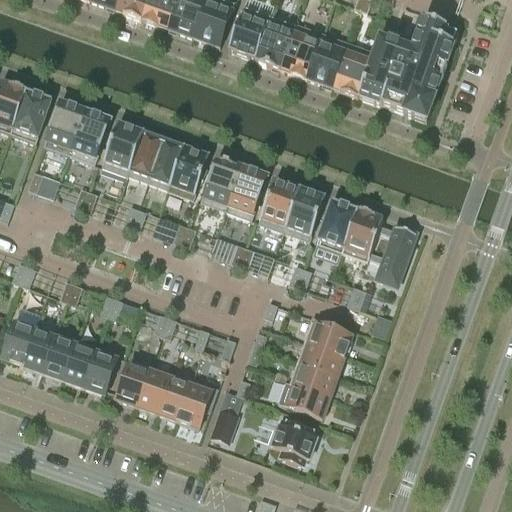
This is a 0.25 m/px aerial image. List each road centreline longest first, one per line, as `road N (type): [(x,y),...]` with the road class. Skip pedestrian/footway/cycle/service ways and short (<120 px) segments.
road 1 (secondary): [(511,182),(395,511)]
road 2 (residential): [(258,293),(27,211),(13,249)]
road 3 (residential): [(13,249),(245,332)]
road 4 (tertiary): [(175,511),(0,448)]
road 5 (secondary): [(451,511),(511,344)]
